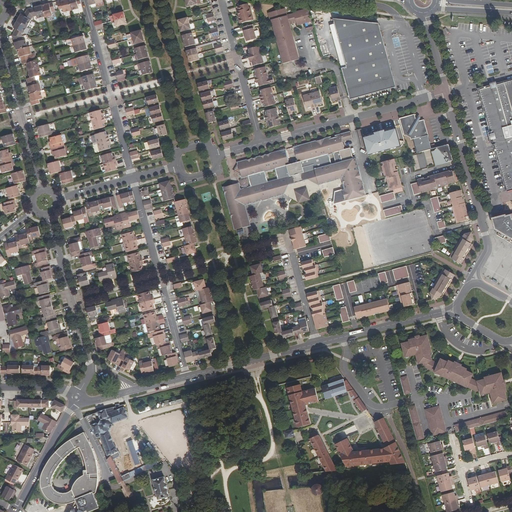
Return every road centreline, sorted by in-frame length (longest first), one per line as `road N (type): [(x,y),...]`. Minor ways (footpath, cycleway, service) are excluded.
road 1 (residential): [(133,177),(187,376)]
road 2 (residential): [(260,143),(447,91)]
road 3 (residential): [(84,0),(133,177)]
road 4 (residential): [(0,29),(42,190)]
road 5 (residential): [(93,365),(48,213)]
road 6 (residential): [(260,143),(221,0)]
road 7 (tertiary): [(187,376),(316,344)]
road 8 (tertiary): [(15,511),(76,397)]
